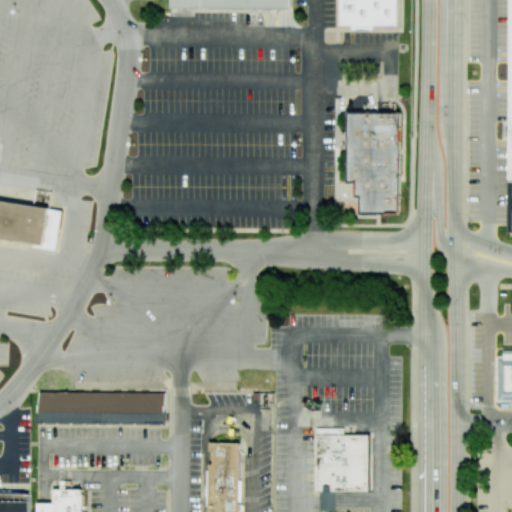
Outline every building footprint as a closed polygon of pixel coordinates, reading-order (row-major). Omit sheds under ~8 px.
[(172,0),(172,9),(291,9),(291,0),(172,0)] [(340,0),(340,26),(398,26),(397,0),(340,0)] [(344,113),(344,183),(351,183),(351,198),(358,198),(358,217),(396,217),(396,113),(344,113)] [(0,238),(47,246),(53,209),(47,208),(32,205),(0,200),(0,238)] [(496,356),(496,402),(511,402),(511,353),(503,353),(503,356),(496,356)] [(41,389),(41,425),(166,425),(166,390),(41,389)] [(317,428),(317,492),(321,492),(335,492),(369,492),(370,436),(341,436),(341,428),(317,428)] [(210,443),(210,450),(214,451),(214,464),(210,464),(209,511),(239,511),(240,443),(210,443)] [(82,489),(82,511),(37,511),(37,503),(53,503),(53,489),(82,489)] [(0,511),(0,490),(30,490),(30,511),(0,511)] [(321,510),(321,492),(335,492),(335,511),(321,510)]
